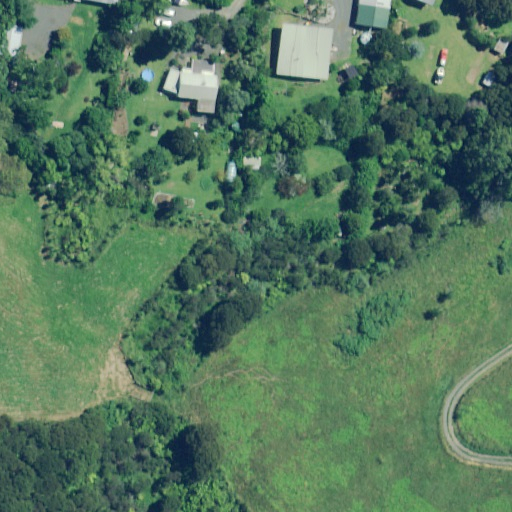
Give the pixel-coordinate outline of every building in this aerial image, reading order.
[(191,0),(172,0),(172,4),(189,8),(191,0)] [(388,0),(357,0),(354,24),(384,29),(388,0)] [(165,17),(150,14),(148,24),(162,27),(165,17)] [(406,21),(392,19),(389,38),(402,41),(406,21)] [(329,29),(280,25),(275,75),(324,80),(329,29)] [(19,27),(2,26),(0,57),(18,57),(19,27)] [(508,43),(499,38),(493,50),(502,55),(508,43)] [(178,72),(170,69),(161,89),(175,95),(175,98),(196,100),(194,112),(212,114),(217,62),(179,58),(178,72)] [(497,76),(487,71),(481,84),(491,89),(497,76)] [(242,152),(242,166),(249,166),(249,170),(261,170),(261,152),(242,152)]
